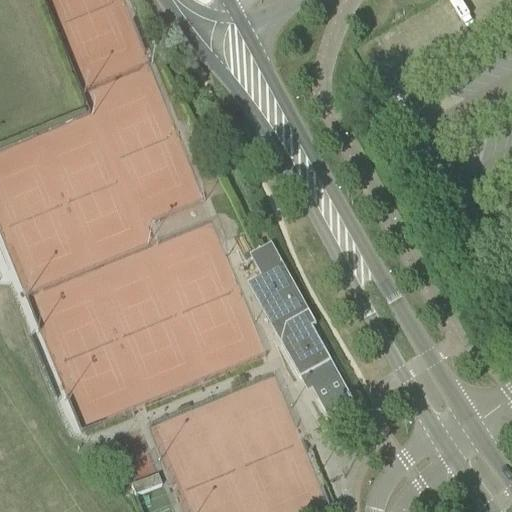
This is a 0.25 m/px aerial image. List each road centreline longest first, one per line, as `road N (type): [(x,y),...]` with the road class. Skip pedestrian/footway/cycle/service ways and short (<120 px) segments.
road 1 (secondary): [(471,425),(234,8)]
road 2 (secondary): [(193,35),(306,196),(438,435)]
